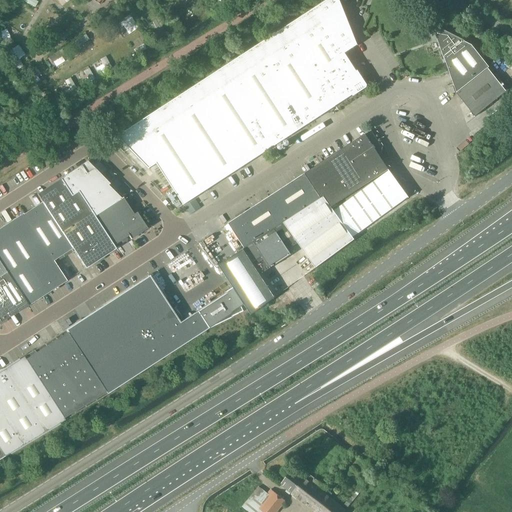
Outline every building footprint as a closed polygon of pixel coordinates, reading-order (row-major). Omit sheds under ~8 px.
[(356,72),(339,45),(352,37),(340,0),(328,0),(118,137),(149,169),(157,164),(184,205),(352,95),(353,97),(367,88),(367,85),(358,71),(356,72)] [(129,15),(113,25),(116,30),(132,20),(129,15)] [(158,19),(152,22),(161,39),(167,35),(158,19)] [(456,93),(487,68),(489,67),(471,45),(438,29),(434,30),(445,60),(456,93)] [(85,35),(70,44),(73,49),(88,40),(85,35)] [(149,40),(132,50),(135,55),(152,46),(149,40)] [(61,50),(48,58),(51,63),(64,55),(61,50)] [(11,51),(7,54),(18,70),(22,66),(11,51)] [(105,57),(99,60),(108,76),(113,73),(105,57)] [(487,68),(456,93),(475,117),(506,92),(487,68)] [(88,69),(83,72),(91,85),(96,82),(88,69)] [(37,76),(27,84),(30,89),(41,82),(37,76)] [(69,78),(64,81),(73,97),(78,94),(69,78)] [(381,146),(380,144),(371,131),(305,174),(322,198),(323,197),(333,211),(389,170),(378,154),(380,153),(381,146)] [(94,217),(123,198),(87,162),(61,180),(71,196),(78,192),(91,212),(94,217)] [(333,211),(352,237),(408,197),(389,170),(333,211)] [(244,249),(322,198),(305,174),(253,207),(246,213),(245,212),(237,217),(237,218),(228,224),(244,249)] [(78,192),(71,196),(61,180),(54,184),(58,189),(40,200),(42,203),(61,232),(91,212),(78,192)] [(272,303),(274,301),(275,302),(276,301),(259,274),(300,248),(313,269),(314,269),(354,240),(352,237),(333,211),(323,197),(322,198),(244,249),(219,266),(252,317),(272,303)] [(133,214),(130,210),(126,203),(123,198),(94,217),(113,246),(128,236),(130,238),(135,234),(136,236),(147,229),(136,213),(133,214)] [(72,249),(61,232),(42,203),(23,215),(22,214),(53,261),(72,249)] [(113,246),(94,217),(91,212),(61,232),(72,249),(85,269),(115,249),(113,246)] [(66,281),(53,261),(22,214),(0,228),(0,263),(6,273),(17,290),(28,306),(66,281)] [(0,300),(17,290),(6,273),(0,276),(0,300)] [(162,291),(160,293),(149,276),(65,330),(107,394),(208,328),(197,311),(180,323),(164,299),(167,297),(162,291)] [(14,315),(28,306),(17,290),(0,300),(0,319),(1,321),(5,319),(6,320),(14,314),(14,315)] [(107,395),(107,394),(65,330),(24,358),(63,422),(107,395)] [(0,449),(5,457),(63,422),(24,358),(0,373),(0,449)] [(306,480),(304,478),(293,470),(289,476),(286,473),(283,477),(286,480),(281,486),(292,494),(314,511),(344,511),(345,511),(321,491),(325,487),(310,475),(306,480)] [(277,511),(285,502),(275,493),(271,490),(267,496),(265,494),(264,496),(256,490),(240,509),(243,511),(277,511)]
